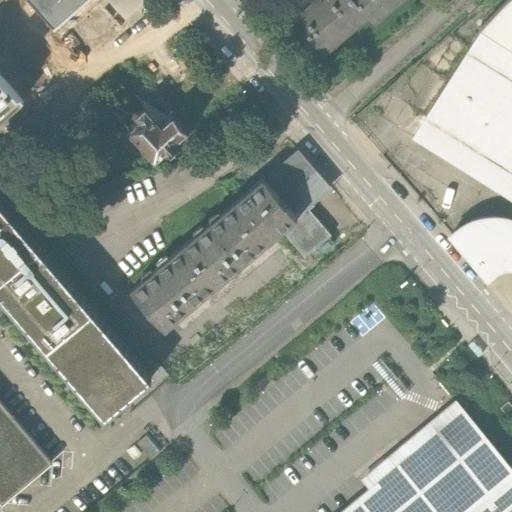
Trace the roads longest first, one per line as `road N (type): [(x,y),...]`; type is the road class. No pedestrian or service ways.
road 1 (tertiary): [(316,125),(511,356)]
road 2 (residential): [(316,125),(455,0)]
road 3 (tertiary): [(202,0),(316,125)]
